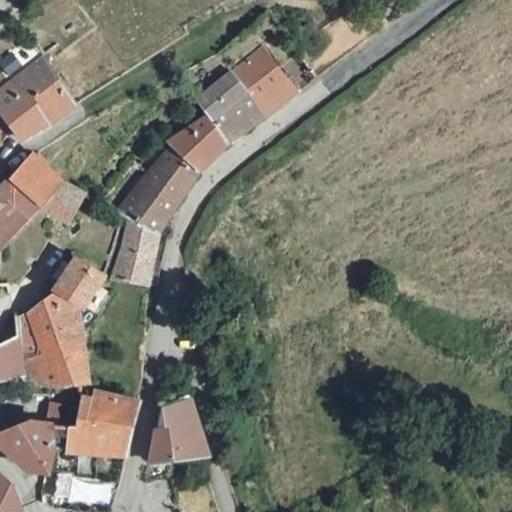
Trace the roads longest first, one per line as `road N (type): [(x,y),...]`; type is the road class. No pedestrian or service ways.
road 1 (unclassified): [(159,327),(169,259),(190,203),(224,163),(442,0)]
road 2 (track): [(0,163),(268,0)]
road 3 (unclassified): [(229,511),(197,390),(183,355),(159,327)]
road 4 (unclassified): [(126,511),(159,327)]
